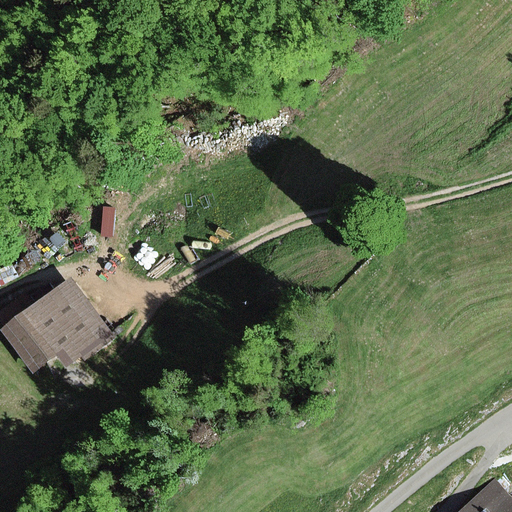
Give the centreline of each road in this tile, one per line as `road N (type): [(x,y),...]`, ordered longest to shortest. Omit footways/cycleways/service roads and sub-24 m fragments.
road 1 (track): [(511,166),(304,219),(181,290),(106,378)]
road 2 (unclassified): [(393,511),(511,425)]
